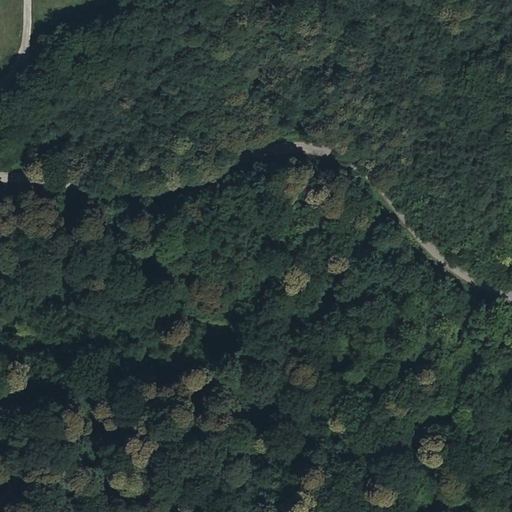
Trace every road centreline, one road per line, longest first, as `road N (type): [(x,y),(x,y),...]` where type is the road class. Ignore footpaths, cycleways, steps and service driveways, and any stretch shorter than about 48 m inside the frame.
road 1 (tertiary): [(511,298),(458,277),(350,161),(309,148),(262,149),(207,178),(140,191),(0,180)]
road 2 (track): [(419,511),(366,445),(366,392)]
